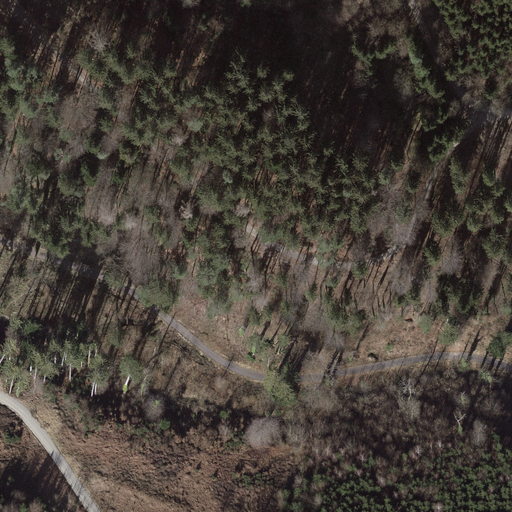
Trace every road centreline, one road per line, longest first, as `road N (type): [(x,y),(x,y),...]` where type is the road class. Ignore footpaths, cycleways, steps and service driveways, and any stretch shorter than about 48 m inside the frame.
road 1 (track): [(481,121),(448,150),(404,242),(366,262),(321,263),(223,212),(6,0)]
road 2 (track): [(0,240),(117,287),(247,375),(307,381),(446,355),(511,368)]
road 3 (track): [(0,403),(42,436),(94,511)]
road 4 (track): [(411,0),(441,64),(481,121)]
road 5 (track): [(463,97),(417,123),(380,57)]
